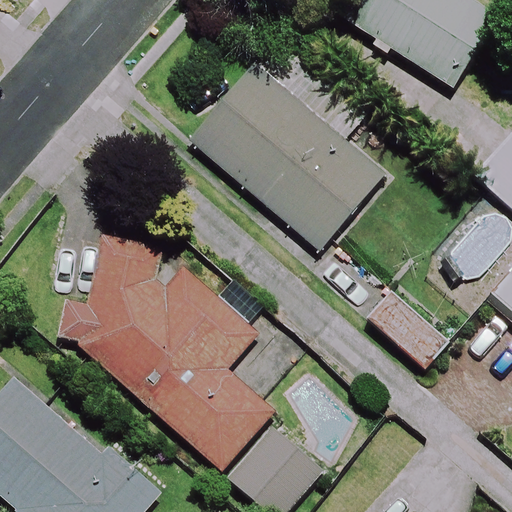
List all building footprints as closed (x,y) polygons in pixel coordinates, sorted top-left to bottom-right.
[(496,22),(459,0),(337,0),(327,17),(454,93),(496,22)] [(384,180),(256,72),(192,147),(320,255),(384,180)] [(511,134),(473,181),(511,214),(511,134)] [(162,247),(98,238),(89,308),(63,305),(57,345),(78,348),(222,475),(273,417),(225,374),(257,338),(179,269),(156,294),(162,247)] [(511,273),(490,300),(511,318),(511,273)] [(450,347),(390,297),(368,325),(427,374),(450,347)] [(148,511),(156,504),(17,382),(0,401),(0,501),(12,511),(148,511)] [(289,511),(322,474),(274,434),(230,485),(261,511),(289,511)]
